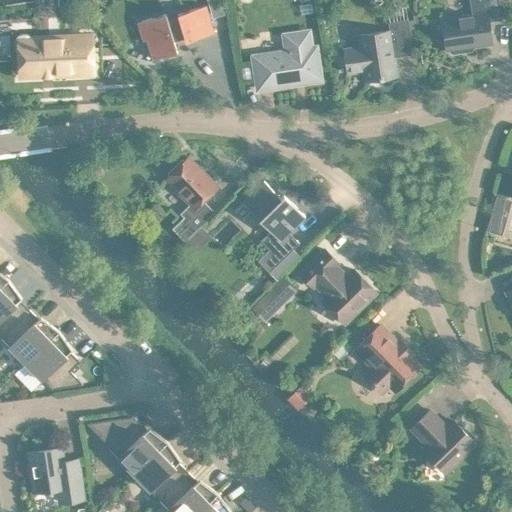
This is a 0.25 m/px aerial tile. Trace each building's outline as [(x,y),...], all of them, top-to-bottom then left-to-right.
[(442,15),(447,47),(448,47),(452,49),(460,48),(463,45),(491,40),(487,17),(500,16),(498,0),(469,0),(471,11),(442,15)] [(147,35),(153,55),(177,48),(173,36),(184,33),(185,37),(213,28),(205,2),(177,10),(178,12),(167,15),(166,10),(138,18),(143,36),(147,35)] [(347,69),(364,67),(365,77),(396,72),(393,50),(412,48),(408,16),(388,19),(389,27),(358,31),(360,43),(344,46),(347,69)] [(253,52),(258,85),(320,76),(315,43),(310,44),(308,28),(284,31),(286,48),(253,52)] [(20,69),(69,67),(69,69),(92,68),(91,32),(32,34),(28,31),(23,30),(18,31),(15,35),(14,40),(15,45),(19,49),(20,69)] [(250,62),(240,64),(242,76),(251,74),(250,62)] [(183,213),(196,226),(214,208),(203,196),(217,182),(206,171),(206,172),(201,168),(201,166),(200,164),(199,165),(187,154),(166,174),(178,186),(177,187),(189,200),(179,209),(183,213)] [(257,257),(269,268),(299,239),(288,228),(305,212),(290,197),(287,200),(263,177),(242,198),(271,227),(260,237),(269,245),(257,257)] [(183,213),(172,224),(185,237),(196,226),(183,213)] [(489,214),(486,226),(502,231),(505,218),(489,214)] [(322,297),(343,319),(376,288),(354,266),(346,273),(335,261),(337,258),(325,245),(300,270),(312,283),(315,280),(327,292),(322,297)] [(0,281),(0,332),(28,304),(14,290),(16,287),(6,276),(0,281)] [(272,282),(260,294),(274,308),(286,296),(272,282)] [(0,332),(25,358),(56,328),(46,317),(43,319),(28,304),(0,332)] [(363,371),(381,389),(389,380),(395,387),(420,363),(410,352),(413,349),(408,344),(405,347),(379,321),(354,345),(372,363),(363,371)] [(56,328),(25,358),(51,384),(82,380),(69,366),(79,357),(64,341),(67,339),(56,328)] [(422,446),(445,468),(475,439),(452,416),(444,424),(440,420),(441,418),(429,406),(411,424),(427,441),(422,446)] [(108,443),(133,469),(164,439),(154,428),(151,430),(133,412),(93,418),(93,419),(112,438),(108,443)] [(133,469),(159,495),(187,467),(172,452),(175,450),(166,440),(164,439),(133,469)] [(83,495),(78,461),(67,462),(63,459),(60,443),(28,448),(30,459),(28,459),(26,462),(27,472),(30,474),(32,474),(34,487),(48,485),(48,489),(52,491),(60,490),(61,498),(83,495)] [(159,495),(175,511),(192,511),(215,490),(204,479),(202,482),(187,467),(159,495)] [(103,488),(93,490),(94,501),(104,499),(103,488)] [(192,511),(231,511),(223,503),(225,501),(215,490),(192,511)] [(109,511),(102,503),(98,506),(98,511),(109,511)]
